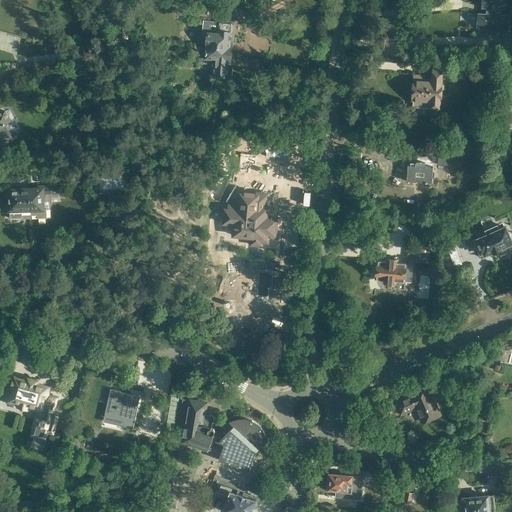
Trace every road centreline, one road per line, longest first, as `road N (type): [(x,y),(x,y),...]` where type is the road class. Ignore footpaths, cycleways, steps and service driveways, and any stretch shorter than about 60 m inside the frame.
road 1 (residential): [(309,389),(344,0)]
road 2 (unknown): [(309,376),(323,339),(356,0)]
road 3 (residential): [(286,407),(180,344),(40,318),(0,300)]
road 4 (residential): [(328,400),(511,318)]
road 5 (residential): [(327,425),(359,448),(511,469)]
